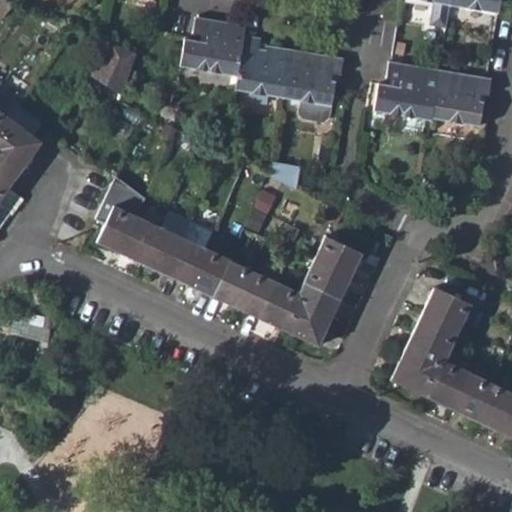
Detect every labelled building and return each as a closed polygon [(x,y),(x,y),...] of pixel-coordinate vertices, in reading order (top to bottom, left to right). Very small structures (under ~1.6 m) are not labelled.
[(0,17),(2,19),(14,3),(8,0),(0,0),(0,1),(0,17)] [(431,0),(437,1),(434,23),(450,25),(453,3),(453,0),(431,0)] [(453,0),(453,3),(503,11),(504,0),(453,0)] [(239,72),(245,33),(246,22),(198,15),(195,31),(208,32),(207,41),(193,37),(186,37),(181,63),(239,72)] [(285,96),(292,48),(268,44),(267,49),(261,48),(263,36),(245,33),(239,72),(236,88),(285,96)] [(145,57),(112,43),(92,74),(122,93),(145,57)] [(300,98),(330,103),(334,80),(330,79),(331,72),(343,74),(345,57),(292,48),(285,96),(300,98)] [(436,116),(443,67),(392,59),(389,75),(395,76),(394,82),(381,80),(377,108),(436,119),(436,116)] [(495,75),(443,67),(436,116),(480,123),(485,97),(481,96),(482,90),(492,92),(495,75)] [(0,93),(0,112),(8,118),(17,106),(0,93)] [(330,104),(300,98),(298,111),(302,116),(323,120),(328,116),(330,104)] [(0,196),(5,189),(40,142),(8,118),(0,112),(0,196)] [(276,159),(274,174),(300,188),(303,163),(276,159)] [(0,208),(7,214),(10,216),(21,201),(5,189),(0,196),(0,208)] [(252,208),(266,215),(275,197),(261,190),(252,208)] [(131,213),(112,204),(95,240),(115,249),(131,213)] [(178,234),(204,246),(214,226),(170,207),(161,226),(178,234)] [(265,216),(253,211),(245,227),(257,233),(265,216)] [(131,213),(115,249),(139,261),(156,224),(131,213)] [(156,224),(139,261),(161,272),(178,234),(161,226),(156,224)] [(311,258),(348,274),(359,250),(322,233),(311,258)] [(178,234),(161,272),(185,283),(203,246),(178,234)] [(203,246),(185,283),(205,292),(222,255),(203,246)] [(222,255),(205,292),(231,305),(248,267),(222,255)] [(301,279),(338,296),(348,274),(311,258),(301,279)] [(248,267),(231,305),(254,315),(271,277),(248,267)] [(271,277),(254,315),(276,326),(287,302),(293,288),(271,277)] [(287,302),(327,321),(338,296),(301,279),(296,289),(293,288),(287,302)] [(469,301),(431,284),(421,307),(459,323),(469,301)] [(276,326),(315,344),(321,333),(327,321),(287,302),(276,326)] [(459,323),(421,307),(410,331),(448,349),(459,323)] [(448,349),(410,331),(399,354),(438,372),(444,357),(448,349)] [(438,372),(399,354),(394,366),(389,378),(426,395),(438,372)] [(438,372),(426,395),(451,407),(468,369),(444,357),(438,372)] [(468,369),(451,407),(474,418),(492,380),(468,369)] [(511,388),(492,380),(474,418),(497,429),(511,395),(511,388)] [(511,395),(497,429),(511,436),(511,395)]
